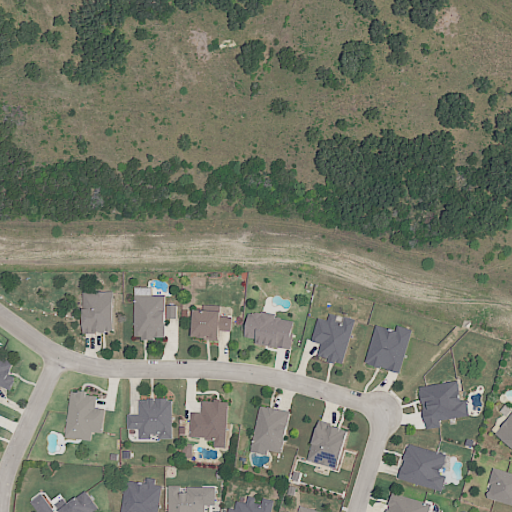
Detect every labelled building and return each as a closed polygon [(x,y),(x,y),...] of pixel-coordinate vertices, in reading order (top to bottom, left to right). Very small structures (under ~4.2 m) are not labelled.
[(82,293),(83,318),(83,333),(118,332),(117,293),(82,293)] [(130,296),(131,303),(132,339),(169,337),(168,320),(180,319),(180,306),(168,307),(167,295),(130,296)] [(194,309),(193,326),(191,337),(220,340),(221,331),(231,332),(232,323),(233,318),(223,318),(223,312),(194,309)] [(249,315),(248,325),(246,340),(256,341),(255,346),(291,351),(293,344),(297,323),(276,319),(276,314),(261,312),(260,317),(249,315)] [(314,317),(308,340),(318,343),(315,355),(341,362),(352,321),(343,318),(341,325),(314,317)] [(373,324),(363,362),(402,371),(411,334),(373,324)] [(0,385),(12,393),(18,382),(10,377),(19,363),(0,351),(0,385)] [(418,385),(426,430),(443,427),(442,420),(470,414),(467,398),(457,400),(453,378),(418,385)] [(70,392),(68,410),(64,439),(91,443),(93,433),(102,434),(103,429),(105,412),(96,411),(98,396),(70,392)] [(140,401),(140,410),(128,410),(129,424),(129,430),(139,429),(139,439),(176,438),(176,417),(175,401),(140,401)] [(193,414),(192,422),(191,437),(207,438),(206,445),(226,446),(228,420),(230,404),(204,401),(202,415),(193,414)] [(260,403),(254,429),(250,444),(281,452),(284,440),(292,412),(260,403)] [(319,410),(307,458),(342,466),(350,431),(339,429),(342,416),(319,410)] [(511,412),(511,445),(496,432),(511,412)] [(407,441),(398,477),(444,488),(447,476),(442,475),(448,452),(407,441)] [(192,458),(192,445),(182,446),(183,459),(192,458)] [(511,470),(491,465),(483,497),(511,504),(511,470)] [(126,483),(121,511),(160,511),(164,488),(126,483)] [(167,488),(167,511),(207,511),(207,489),(190,489),(190,495),(180,495),(180,488),(167,488)] [(229,511),(231,507),(239,509),(242,499),(251,502),(255,490),(279,498),(274,511),(229,511)] [(29,503),(36,511),(58,511),(42,492),(29,503)] [(59,507),(62,511),(98,511),(102,509),(88,492),(71,505),(67,499),(59,507)] [(395,492),(388,511),(431,511),(434,504),(395,492)] [(288,511),(289,511),(293,511),(302,511),(305,503),(330,510),(329,511),(288,511)]
